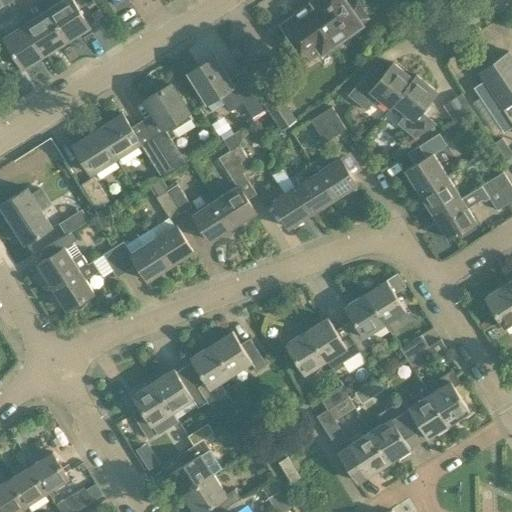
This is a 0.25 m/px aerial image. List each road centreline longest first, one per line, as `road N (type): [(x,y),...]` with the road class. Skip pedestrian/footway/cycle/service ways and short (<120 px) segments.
road 1 (residential): [(511,417),(410,249),(388,240),(361,242),(52,363)]
road 2 (residential): [(0,144),(169,37)]
road 3 (residential): [(52,363),(146,511)]
road 4 (residential): [(511,420),(413,486),(430,511)]
